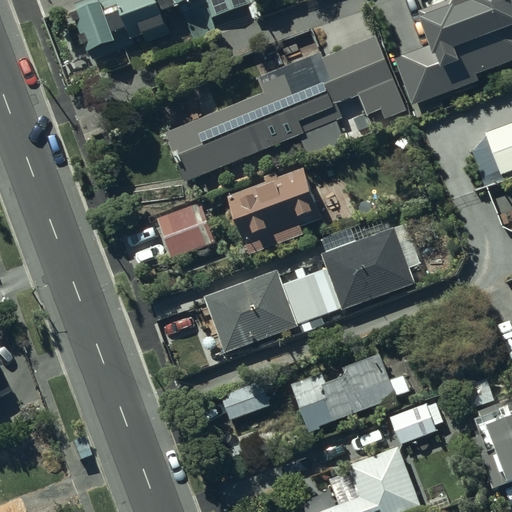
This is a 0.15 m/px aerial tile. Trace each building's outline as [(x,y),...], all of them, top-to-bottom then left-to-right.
[(217,21),(255,7),(252,0),(86,0),(75,4),(78,11),(71,14),(74,24),(76,23),(81,36),(79,36),(82,46),(85,45),(87,52),(92,50),(95,59),(131,45),(129,39),(144,34),(146,39),(167,31),(160,12),(179,5),(195,46),(223,36),(217,21)] [(396,64),(413,111),(482,86),(480,79),(511,66),(511,0),(474,0),(478,9),(461,15),(456,3),(422,15),(435,50),(396,64)] [(166,134),(186,182),(291,139),(287,129),(290,128),(292,132),(300,128),(303,134),(299,135),(308,157),(350,140),(341,119),(347,117),(343,107),(339,108),(337,104),(358,96),(366,116),(381,110),(385,120),(408,111),(377,36),(322,59),(319,53),(257,78),(264,94),(166,134)] [(485,188),(511,178),(511,123),(485,133),(486,136),(472,151),(485,188)] [(228,198),(249,256),(304,235),(302,228),(323,220),(304,169),(280,178),(277,172),(264,178),(266,183),(228,198)] [(201,203),(157,219),(158,223),(124,235),(130,251),(164,239),(171,260),(216,244),(201,203)] [(204,298),(225,353),(292,328),(295,337),(337,321),(334,313),(341,311),(342,312),(415,285),(393,227),(357,241),(352,228),(321,240),(326,253),(320,255),(326,269),(283,285),(278,270),(204,298)] [(291,385),(309,433),(321,429),(320,426),(379,404),(382,413),(399,406),(396,398),(410,393),(404,376),(390,381),(380,354),(342,368),(343,371),(324,378),(322,373),(291,385)] [(9,393),(0,375),(0,436),(16,428),(0,398),(9,393)] [(220,395),(231,422),(270,406),(259,380),(220,395)] [(467,387),(474,408),(495,400),(487,380),(467,387)] [(511,399),(479,412),(481,417),(475,419),(490,460),(493,458),(500,475),(503,473),(507,485),(511,482),(511,399)] [(388,415),(400,445),(438,430),(427,400),(388,415)] [(255,430),(238,437),(249,463),(265,456),(255,430)] [(408,511),(421,507),(399,446),(348,466),(360,497),(320,511),(408,511)]
